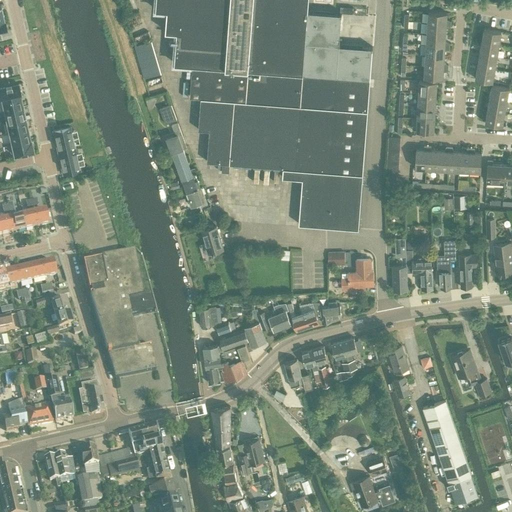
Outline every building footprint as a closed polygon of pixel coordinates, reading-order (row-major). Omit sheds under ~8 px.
[(299,223),(359,228),(372,46),(340,44),(342,13),(340,12),(308,10),(308,0),(156,0),(156,9),(167,10),(165,31),(176,32),(174,63),(192,64),(190,97),(201,98),(199,129),(210,130),(207,161),(223,162),(222,172),(229,172),(230,163),(283,167),(282,177),(302,178),(299,223)] [(451,24),(451,20),(446,18),(447,12),(428,11),(428,22),(451,24)] [(445,34),(446,28),(451,27),(451,24),(428,22),(427,33),(445,34)] [(499,43),(501,31),(484,27),(482,41),(499,43)] [(450,45),(450,42),(445,40),(445,34),(427,33),(426,44),(450,45)] [(497,56),(499,43),(482,41),(480,53),(497,56)] [(444,56),(444,50),(449,49),(450,45),(426,44),(426,55),(444,56)] [(494,68),(497,56),(480,53),(478,65),(494,68)] [(448,67),(449,64),(444,62),(444,56),(426,55),(425,65),(448,67)] [(443,78),(443,71),(448,70),(448,67),(425,65),(424,77),(443,78)] [(492,81),(494,68),(478,65),(475,78),(492,81)] [(435,94),(436,81),(419,80),(419,93),(435,94)] [(0,87),(0,94),(1,99),(21,95),(18,83),(0,87)] [(506,100),(508,87),(491,84),(489,97),(506,100)] [(434,106),(435,94),(419,93),(418,105),(434,106)] [(1,99),(4,110),(22,106),(20,95),(21,95),(1,99)] [(504,112),(506,100),(489,97),(487,109),(504,112)] [(165,124),(177,120),(171,104),(160,108),(165,124)] [(434,118),(434,106),(418,105),(417,117),(434,118)] [(25,117),(22,106),(4,110),(6,121),(25,117)] [(502,125),(504,112),(487,109),(485,122),(502,125)] [(9,132),(27,128),(25,117),(6,121),(9,132)] [(433,131),(434,118),(417,117),(416,130),(433,131)] [(172,152),(183,148),(186,147),(178,122),(172,125),(175,135),(167,138),(172,152)] [(53,130),(55,141),(72,137),(70,126),(53,130)] [(27,128),(9,132),(11,144),(30,139),(27,128)] [(75,148),(72,137),(55,141),(58,152),(75,148)] [(30,139),(11,144),(14,155),(20,154),(20,155),(27,154),(27,152),(33,151),(31,139),(30,139)] [(426,168),(428,145),(424,144),(422,149),(416,148),(415,167),(426,168)] [(437,168),(438,150),(431,149),(430,145),(428,145),(426,168),(437,168)] [(448,169),(449,146),(446,146),(444,150),(438,150),(437,168),(448,169)] [(458,170),(460,151),(453,151),(452,146),(449,146),(448,169),(458,170)] [(469,170),(471,147),(468,147),(466,152),(460,151),(458,170),(469,170)] [(481,171),(481,153),(475,152),(474,148),(471,147),(469,170),(481,171)] [(58,152),(60,163),(77,159),(75,148),(58,152)] [(185,156),(183,148),(172,152),(177,166),(187,162),(191,161),(189,155),(185,156)] [(80,170),(77,159),(60,163),(63,174),(80,170)] [(190,169),(187,162),(177,166),(182,179),(193,175),(197,174),(195,167),(190,169)] [(503,182),(504,165),(488,164),(487,181),(503,182)] [(511,182),(511,164),(504,165),(503,182),(511,182)] [(196,182),(193,175),(182,179),(186,192),(201,187),(198,181),(196,182)] [(172,190),(180,187),(178,181),(170,183),(172,190)] [(202,189),(202,187),(201,188),(201,187),(186,192),(191,207),(200,204),(201,207),(208,204),(207,201),(206,201),(202,189)] [(454,207),(469,207),(469,195),(454,195),(454,207)] [(430,198),(419,199),(419,208),(430,207),(430,198)] [(445,209),(453,209),(453,198),(444,198),(445,209)] [(13,206),(7,207),(13,233),(25,230),(22,216),(16,217),(13,206)] [(211,206),(204,208),(207,217),(213,213),(211,206)] [(5,220),(0,220),(0,227),(2,235),(13,233),(7,207),(2,208),(5,220)] [(45,210),(33,213),(36,227),(48,225),(45,210)] [(33,213),(22,216),(25,230),(36,227),(33,213)] [(199,216),(193,218),(195,224),(201,222),(199,216)] [(495,219),(487,219),(487,237),(496,237),(495,219)] [(189,220),(183,223),(186,229),(191,226),(189,220)] [(206,243),(199,245),(203,260),(212,258),(216,253),(215,250),(222,248),(216,226),(202,229),(206,243)] [(396,246),(406,246),(406,238),(396,238),(396,246)] [(451,287),(450,263),(450,259),(456,259),(455,240),(444,241),(444,254),(436,254),(437,272),(438,279),(440,279),(441,287),(451,287)] [(496,275),(511,272),(511,252),(511,242),(494,244),(496,262),(494,262),(496,275)] [(344,252),(329,252),(329,256),(331,255),(332,263),(344,263),(344,252)] [(120,256),(83,263),(88,291),(90,291),(91,295),(89,296),(107,352),(106,352),(107,355),(108,355),(115,379),(156,370),(150,345),(137,348),(131,317),(154,312),(150,296),(142,298),(132,253),(125,255),(125,253),(119,254),(120,256)] [(459,254),(460,271),(461,287),(471,286),(471,265),(477,265),(477,253),(464,254),(459,254)] [(417,260),(412,260),(413,272),(421,272),(421,288),(433,288),(431,259),(428,259),(428,257),(417,257),(417,260)] [(349,277),(342,277),(342,288),(358,288),(358,285),(373,284),(373,271),(371,271),(370,260),(356,260),(357,272),(349,272),(349,277)] [(44,279),(57,276),(55,271),(53,262),(41,264),(44,279)] [(32,281),(44,279),(41,264),(29,267),(32,281)] [(393,289),(407,289),(407,272),(407,266),(393,266),(393,289)] [(20,284),(32,281),(29,267),(17,270),(20,284)] [(8,287),(20,284),(17,270),(5,273),(8,287)] [(8,287),(5,273),(0,273),(0,293),(9,291),(8,287)] [(37,310),(41,308),(50,306),(48,300),(35,304),(37,310)] [(54,317),(69,312),(65,300),(50,304),(54,317)] [(320,302),(299,303),(303,312),(303,314),(308,327),(319,323),(318,317),(322,316),(320,308),(321,307),(320,302)] [(321,307),(320,308),(322,316),(322,322),(332,321),(331,317),(342,316),(341,305),(337,305),(336,302),(328,303),(329,306),(321,307)] [(269,316),(269,317),(270,320),(274,330),(291,323),(286,311),(288,310),(285,304),(278,304),(274,306),(275,308),(273,309),(275,314),(269,316)] [(201,326),(202,326),(216,325),(219,334),(231,330),(228,321),(218,324),(216,306),(200,308),(199,308),(201,326)] [(257,308),(252,309),(254,323),(259,321),(261,320),(264,329),(270,327),(268,321),(270,320),(269,317),(269,316),(267,317),(264,311),(259,312),(257,308)] [(58,329),(73,324),(69,312),(54,317),(58,329)] [(303,312),(292,316),(293,318),(292,318),(296,331),(297,331),(308,327),(303,314),(303,312)] [(16,315),(20,329),(28,327),(25,313),(16,315)] [(0,336),(0,327),(11,325),(9,316),(0,318),(0,336),(1,336),(0,336)] [(254,323),(244,326),(244,327),(250,340),(252,345),(267,340),(259,321),(254,323)] [(244,327),(220,336),(221,341),(227,340),(229,349),(250,340),(244,327)] [(48,337),(58,334),(56,328),(46,331),(48,337)] [(348,360),(353,359),(351,353),(358,351),(354,337),(343,340),(348,360)] [(511,339),(511,337),(499,341),(507,366),(511,364),(511,339)] [(205,347),(204,348),(205,359),(230,355),(229,349),(227,340),(221,341),(222,344),(222,345),(205,347)] [(230,355),(205,359),(207,367),(218,366),(218,368),(219,372),(221,372),(221,374),(223,374),(225,380),(247,371),(246,370),(247,370),(247,369),(246,366),(247,366),(245,358),(251,356),(249,351),(253,349),(252,345),(250,340),(229,349),(230,355)] [(348,360),(343,340),(331,343),(335,358),(342,356),(344,361),(348,360)] [(322,366),(321,362),(328,360),(324,345),(313,349),(321,380),(321,381),(323,387),(331,384),(326,365),(322,366)] [(403,375),(402,370),(409,367),(402,345),(388,350),(395,372),(396,371),(398,377),(393,379),(398,395),(410,391),(405,375),(403,375)] [(321,380),(313,349),(301,352),(305,366),(312,364),(314,370),(315,374),(314,374),(316,382),(321,381),(321,380)] [(470,349),(452,356),(459,377),(466,375),(472,372),(476,383),(480,395),(492,390),(487,378),(481,380),(470,349)] [(36,351),(25,353),(27,365),(38,363),(36,351)] [(21,353),(14,355),(14,359),(18,362),(22,361),(21,353)] [(430,356),(421,358),(423,368),(433,365),(430,356)] [(291,386),(300,384),(298,376),(302,375),(297,359),(285,362),(291,386)] [(352,373),(354,373),(353,369),(357,367),(355,360),(349,361),(352,373)] [(344,379),(348,377),(348,375),(352,373),(349,361),(342,363),(344,371),(342,371),(344,379)] [(218,366),(207,367),(209,383),(225,380),(223,374),(221,374),(221,372),(219,372),(218,368),(218,366)] [(42,368),(49,399),(60,396),(56,377),(51,378),(48,367),(42,368)] [(3,374),(5,387),(17,385),(15,373),(3,374)] [(305,389),(313,387),(309,373),(302,375),(305,389)] [(36,392),(46,390),(44,379),(34,381),(36,392)] [(95,383),(81,385),(82,391),(79,392),(83,415),(90,413),(91,416),(103,413),(99,390),(97,391),(95,383)] [(59,396),(50,398),(55,422),(73,418),(69,397),(60,399),(59,396)] [(476,490),(446,399),(423,407),(448,483),(447,483),(448,488),(450,488),(451,490),(455,502),(478,494),(476,490)] [(18,427),(27,425),(24,409),(24,410),(22,400),(7,406),(8,412),(9,418),(3,419),(6,432),(19,429),(18,427)] [(28,427),(52,423),(49,405),(24,409),(27,425),(28,427)] [(216,444),(230,443),(230,406),(212,409),(216,444)] [(127,432),(131,446),(158,439),(155,425),(127,432)] [(361,440),(361,442),(361,444),(362,445),(364,446),(366,446),(368,445),(369,444),(370,443),(370,441),(369,439),(368,438),(367,437),(365,437),(363,437),(362,438),(361,440)] [(243,472),(253,470),(252,463),(264,460),(259,438),(254,439),(238,443),(241,454),(239,454),(243,472)] [(149,455),(148,453),(161,449),(158,439),(131,446),(132,450),(134,457),(145,454),(146,456),(149,455)] [(220,462),(233,460),(230,445),(217,446),(220,462)] [(83,467),(98,464),(95,447),(80,451),(83,467)] [(156,481),(168,478),(161,449),(148,453),(149,455),(146,456),(150,476),(154,475),(156,481)] [(132,450),(98,459),(100,469),(115,465),(134,459),(134,457),(132,450)] [(397,453),(389,456),(395,471),(402,468),(397,453)] [(54,457),(59,479),(75,475),(72,459),(66,460),(64,454),(54,457)] [(60,482),(59,479),(54,457),(44,459),(49,481),(56,480),(58,488),(60,488),(60,485),(60,484),(60,483),(60,482)] [(372,476),(388,471),(383,457),(367,462),(372,476)] [(118,477),(138,472),(134,459),(115,465),(118,477)] [(27,511),(23,492),(17,468),(10,470),(9,464),(0,465),(0,501),(2,511),(27,511)] [(236,481),(234,464),(223,466),(226,484),(224,484),(228,500),(243,494),(237,481),(236,481)] [(499,469),(491,471),(493,477),(501,474),(499,469)] [(82,503),(101,499),(98,484),(102,484),(100,475),(77,479),(82,503)] [(374,491),(369,475),(351,482),(354,490),(356,489),(362,505),(377,499),(380,498),(382,505),(395,500),(390,483),(377,488),(377,490),(374,491)] [(158,500),(175,495),(171,483),(154,487),(148,489),(149,492),(150,498),(157,496),(158,500)] [(229,501),(233,511),(247,511),(253,510),(245,495),(229,501)] [(308,511),(302,495),(288,500),(291,511),(308,511)] [(176,511),(179,511),(176,499),(158,503),(160,511),(176,511)]
